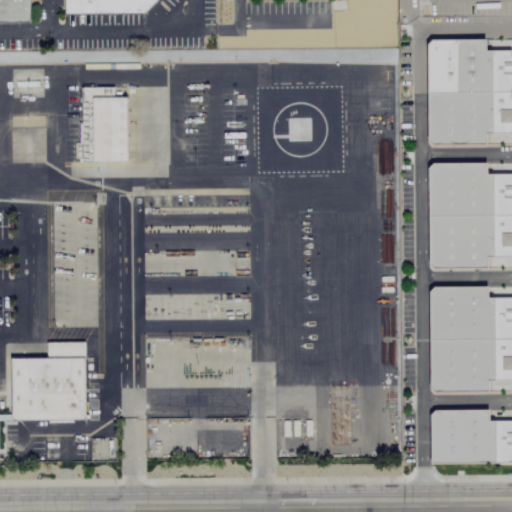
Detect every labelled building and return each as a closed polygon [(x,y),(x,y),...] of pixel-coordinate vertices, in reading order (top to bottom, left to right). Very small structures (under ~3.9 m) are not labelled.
[(0,0),(26,0),(27,23),(0,23),(0,0)] [(156,0),(142,14),(63,14),(63,0),(156,0)] [(425,142),(430,146),(484,145),(484,135),(511,134),(510,51),(482,52),(482,40),(430,41),(425,45),(425,142)] [(125,98),(126,162),(80,162),(80,88),(112,88),(112,98),(125,98)] [(426,265),(430,269),(485,269),(485,258),(510,258),(510,176),(483,176),(483,164),(430,164),(425,169),(426,265)] [(433,394),(486,393),(486,382),(511,382),(510,298),(485,299),(485,287),(431,288),(426,291),(427,389),(433,394)] [(0,413),(10,413),(9,354),(45,354),(45,340),(83,339),(84,415),(0,415),(0,413)] [(511,422),(486,422),(486,412),(433,412),(427,416),(427,466),(511,465),(511,422)]
